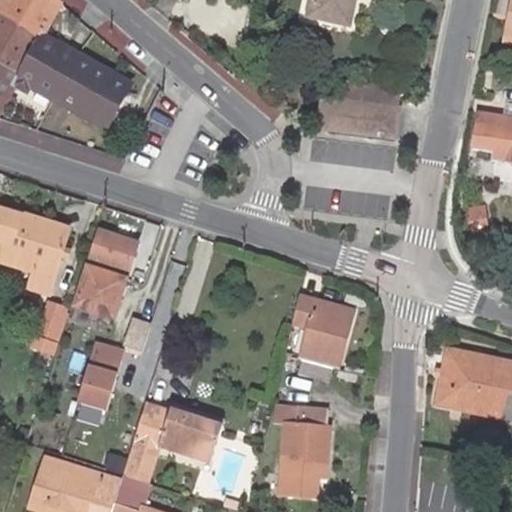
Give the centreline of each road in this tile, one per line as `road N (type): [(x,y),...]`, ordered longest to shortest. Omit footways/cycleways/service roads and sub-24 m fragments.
road 1 (residential): [(106,0),(265,136),(273,184),(258,231)]
road 2 (residential): [(415,281),(468,0)]
road 3 (residential): [(0,149),(258,231)]
road 4 (residential): [(415,281),(392,511)]
road 5 (residential): [(258,231),(415,281)]
